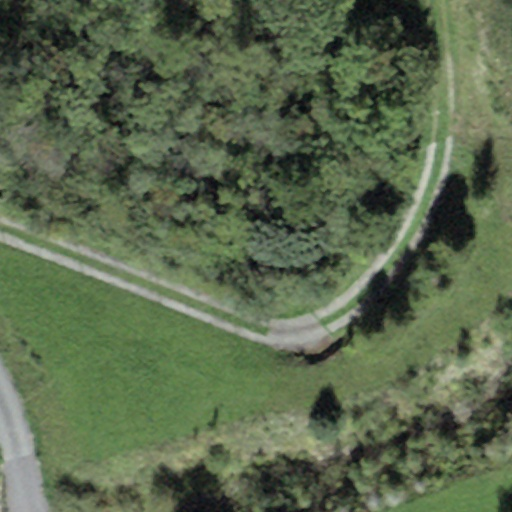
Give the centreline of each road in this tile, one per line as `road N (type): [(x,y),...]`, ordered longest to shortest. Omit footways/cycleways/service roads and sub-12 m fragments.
road 1 (track): [(0,237),(282,344),(324,340),(377,291),(429,219),(446,146)]
road 2 (track): [(436,0),(446,146)]
